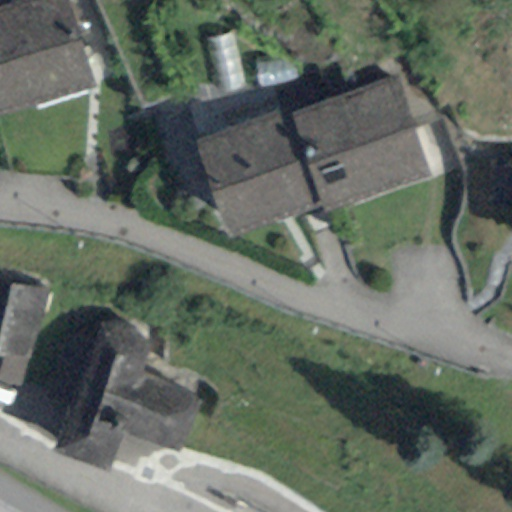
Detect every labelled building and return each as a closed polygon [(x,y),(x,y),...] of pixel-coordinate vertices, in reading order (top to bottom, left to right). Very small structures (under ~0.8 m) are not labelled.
[(68,0),(26,0),(0,8),(0,119),(96,90),(68,0)] [(400,75),(290,114),(323,206),(327,216),(437,177),(400,75)] [(194,137),(230,239),(323,206),(290,114),(287,105),(194,137)] [(47,297),(0,281),(0,383),(16,389),(47,297)] [(151,342),(103,323),(52,449),(108,472),(125,430),(181,452),(204,398),(139,371),(151,342)]
